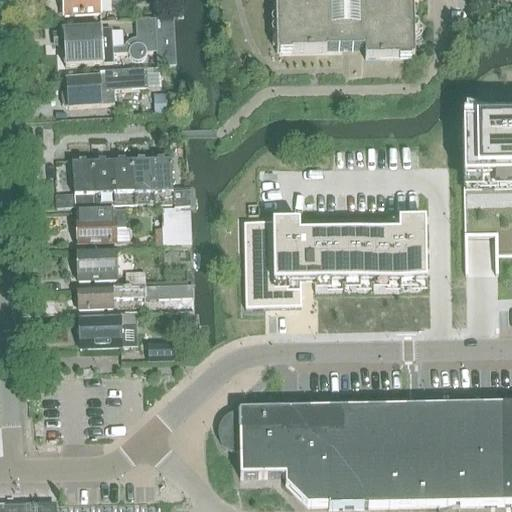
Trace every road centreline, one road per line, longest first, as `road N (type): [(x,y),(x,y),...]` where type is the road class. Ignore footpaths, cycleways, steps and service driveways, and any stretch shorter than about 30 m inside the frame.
road 1 (unclassified): [(145,440),(251,355),(511,349)]
road 2 (residential): [(16,472),(0,249)]
road 3 (unclassified): [(16,472),(97,470),(145,440)]
